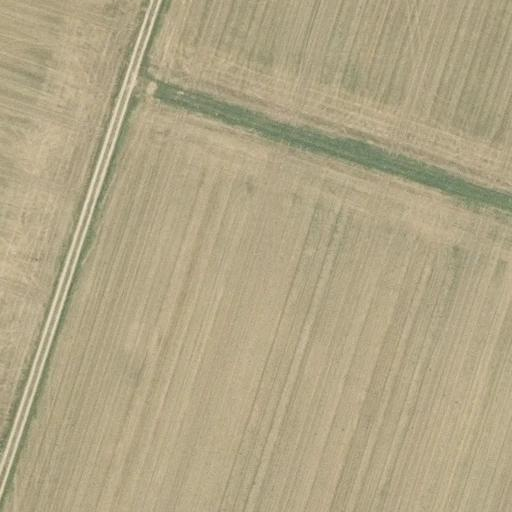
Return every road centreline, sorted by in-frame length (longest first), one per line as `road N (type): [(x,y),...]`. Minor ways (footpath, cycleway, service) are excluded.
road 1 (track): [(154,0),(0,481)]
road 2 (track): [(129,79),(511,204)]
